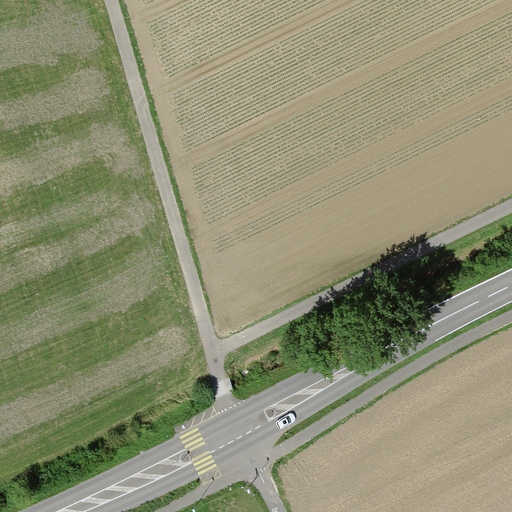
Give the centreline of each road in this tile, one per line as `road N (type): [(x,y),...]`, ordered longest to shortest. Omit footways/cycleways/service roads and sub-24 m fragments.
road 1 (track): [(110,0),(209,355)]
road 2 (track): [(209,355),(511,206)]
road 3 (secondary): [(239,429),(511,285)]
road 4 (secondary): [(68,511),(239,429)]
